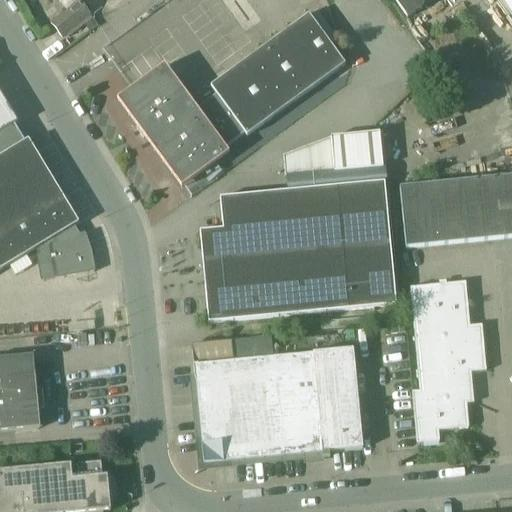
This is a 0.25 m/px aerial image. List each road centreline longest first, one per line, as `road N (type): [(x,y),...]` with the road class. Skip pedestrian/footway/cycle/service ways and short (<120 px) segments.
road 1 (unclassified): [(511,477),(219,506),(173,499),(156,466),(131,235),(0,11)]
road 2 (unknown): [(511,458),(495,265),(483,254),(420,259)]
